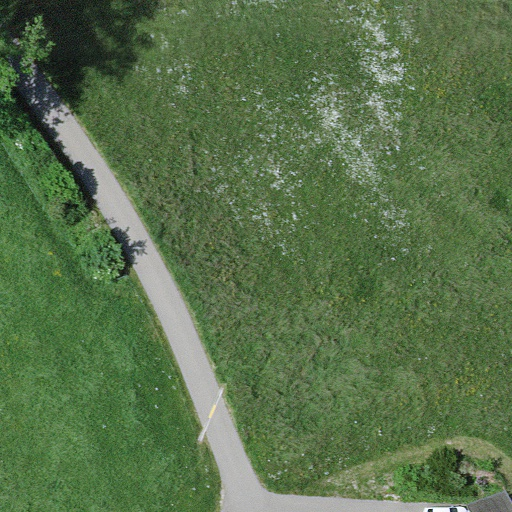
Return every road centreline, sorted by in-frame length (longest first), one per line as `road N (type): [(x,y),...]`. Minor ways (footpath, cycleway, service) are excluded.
road 1 (unclassified): [(84,157),(172,313),(251,511)]
road 2 (residential): [(0,38),(84,157)]
